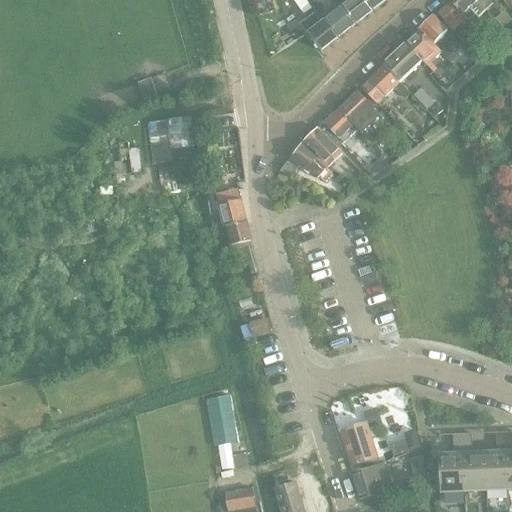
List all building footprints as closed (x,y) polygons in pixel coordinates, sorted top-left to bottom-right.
[(304,0),(291,0),(303,16),(312,10),(304,0)] [(363,0),(354,0),(343,9),(356,26),(373,13),(363,0)] [(363,0),(373,13),(389,0),(363,0)] [(485,12),(474,0),(448,0),(452,4),(439,15),(450,28),(454,32),(474,14),(478,19),(485,12)] [(474,0),(485,12),(493,5),(488,0),(474,0)] [(343,9),(325,22),(338,39),(356,26),(343,9)] [(418,31),(420,33),(434,46),(447,32),(433,16),(418,31)] [(321,53),(338,39),(325,22),(308,36),(321,53)] [(407,45),(423,62),(427,67),(431,63),(441,54),(434,46),(420,33),(407,45)] [(385,65),(385,66),(401,83),(423,62),(407,45),(385,65)] [(448,51),(443,56),(451,63),(456,59),(448,51)] [(431,63),(427,67),(433,74),(437,71),(431,63)] [(385,66),(362,88),(378,105),(401,83),(385,66)] [(151,80),(138,84),(143,101),(157,96),(151,80)] [(381,116),(373,108),(358,92),(338,111),(357,131),(361,136),(381,116)] [(357,131),(338,111),(317,130),(336,149),(342,143),(344,144),(351,137),(357,131)] [(191,119),(150,125),(155,166),(158,166),(162,194),(178,193),(175,170),(188,169),(197,168),(191,119)] [(327,170),(342,155),(336,149),(317,130),(303,143),(318,155),(306,172),(317,180),(319,178),(327,185),(334,177),(327,170)] [(306,172),(318,155),(303,143),(303,144),(302,143),(285,166),(294,172),(298,166),(306,172)] [(130,161),(122,162),(122,163),(113,164),(114,177),(116,177),(117,186),(127,184),(126,178),(132,177),(132,175),(140,174),(140,171),(141,171),(140,156),(141,156),(140,151),(137,151),(137,149),(129,150),(130,161)] [(379,173),(388,165),(382,158),(373,167),(379,173)] [(247,223),(239,191),(216,197),(221,217),(213,220),(216,230),(247,223)] [(112,229),(108,216),(92,221),(76,225),(79,237),(95,233),(112,229)] [(247,223),(216,230),(215,230),(217,239),(229,236),(232,247),(229,247),(230,252),(253,246),(247,223)] [(254,335),(268,331),(265,321),(251,325),(254,335)] [(208,399),(216,446),(241,442),(232,395),(208,399)] [(376,410),(364,413),(369,429),(381,425),(376,410)] [(341,433),(352,468),(378,460),(367,425),(341,433)] [(415,431),(405,435),(411,452),(420,448),(415,431)] [(505,434),(500,434),(500,435),(501,445),(511,444),(511,434),(511,433),(505,434)] [(462,435),(457,435),(457,436),(458,446),(468,445),(467,436),(467,435),(462,435)] [(511,444),(501,445),(501,454),(506,454),(511,453),(511,444)] [(468,445),(458,446),(458,455),(463,455),(468,455),(468,445)] [(485,454),(468,455),(463,455),(465,492),(486,492),(485,454)] [(501,454),(485,454),(486,492),(508,491),(506,454),(501,454)] [(442,493),(465,492),(463,455),(458,455),(440,456),(442,493)] [(429,489),(424,458),(411,460),(417,491),(429,489)] [(383,464),(351,475),(359,502),(379,495),(379,494),(391,490),(383,464)] [(303,511),(295,485),(276,490),(282,511),(303,511)] [(257,511),(253,490),(225,495),(228,511),(257,511)]
